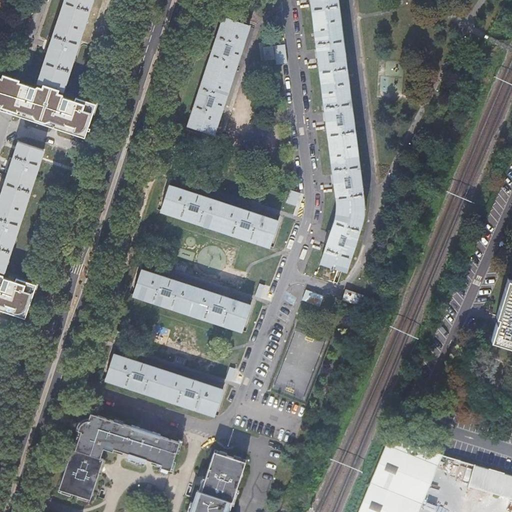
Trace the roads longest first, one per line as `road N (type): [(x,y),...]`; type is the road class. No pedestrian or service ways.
road 1 (tertiary): [(175,0),(6,511)]
road 2 (residential): [(511,212),(427,401),(436,424),(511,452)]
road 3 (residential): [(42,0),(0,133)]
